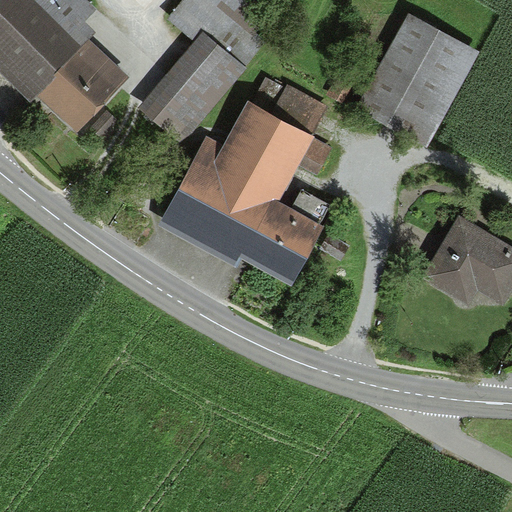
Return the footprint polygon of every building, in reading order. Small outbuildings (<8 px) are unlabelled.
[(98,10),(88,0),(0,0),(0,75),(29,104),(37,96),(77,135),(130,82),(91,44),(98,37),(85,24),(98,10)] [(197,40),(137,109),(179,145),(263,48),(253,39),(268,20),(244,0),(189,0),(173,19),(197,40)] [(405,21),(356,115),(424,151),(473,57),(405,21)] [(340,73),(328,96),(341,103),(354,80),(340,73)] [(209,138),(160,229),(237,269),(241,261),(293,288),(324,231),(278,207),(299,169),(314,177),(330,148),(312,139),(328,108),(288,86),(285,89),(268,80),(250,114),(246,112),(227,148),(209,138)] [(100,140),(117,123),(107,113),(90,129),(100,140)] [(511,248),(483,232),(459,219),(424,280),(467,305),(475,291),(503,307),(511,291),(511,248)] [(330,236),(322,250),(341,261),(349,247),(330,236)]
